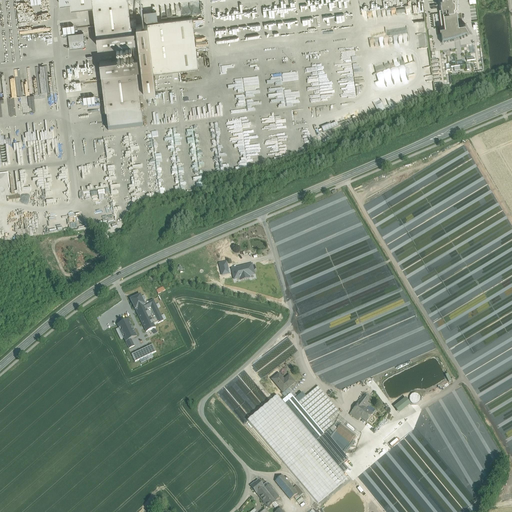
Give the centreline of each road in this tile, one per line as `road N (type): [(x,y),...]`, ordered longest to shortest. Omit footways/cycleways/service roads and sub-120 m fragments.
road 1 (unclassified): [(260,212),(292,313),(201,404),(248,473),(231,511)]
road 2 (secondary): [(0,366),(113,278),(260,212)]
road 3 (secondary): [(260,212),(511,104)]
